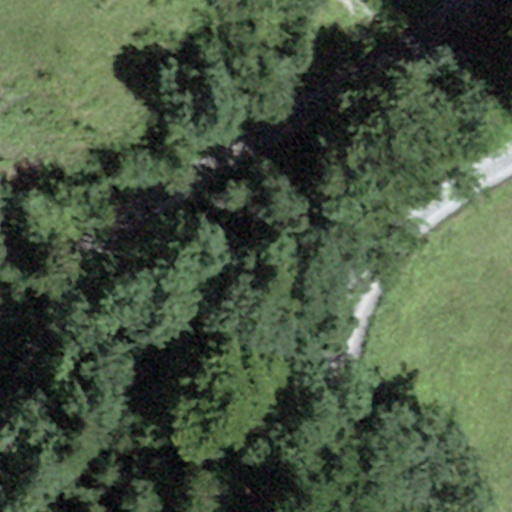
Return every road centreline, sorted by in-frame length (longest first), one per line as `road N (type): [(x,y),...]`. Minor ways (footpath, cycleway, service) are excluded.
road 1 (track): [(367,0),(174,175),(0,424)]
road 2 (track): [(239,511),(346,329),(511,143)]
